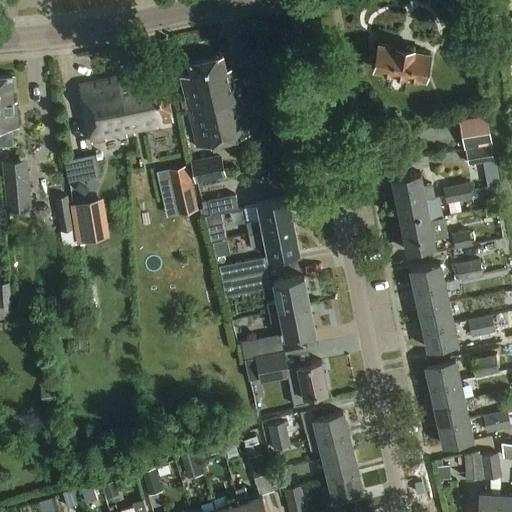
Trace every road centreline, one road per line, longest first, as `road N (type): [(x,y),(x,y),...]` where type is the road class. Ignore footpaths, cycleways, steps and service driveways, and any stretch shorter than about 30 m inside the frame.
road 1 (residential): [(399,510),(295,0)]
road 2 (tertiary): [(0,42),(251,0)]
